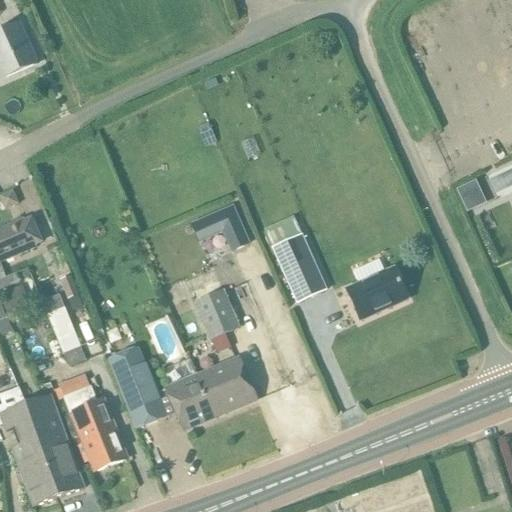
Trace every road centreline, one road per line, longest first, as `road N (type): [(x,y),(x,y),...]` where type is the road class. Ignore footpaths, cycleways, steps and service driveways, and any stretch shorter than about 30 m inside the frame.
road 1 (unclassified): [(346,0),(0,162)]
road 2 (secondary): [(205,511),(511,390)]
